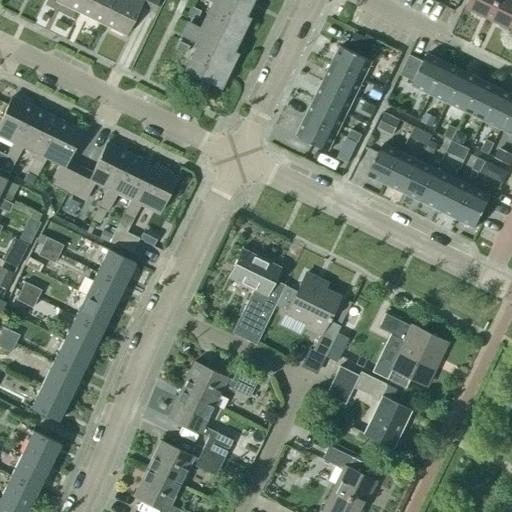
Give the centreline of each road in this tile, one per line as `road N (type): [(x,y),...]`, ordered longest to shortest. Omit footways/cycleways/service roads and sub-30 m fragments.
road 1 (unclassified): [(74,511),(235,159)]
road 2 (unclassified): [(511,293),(235,159)]
road 3 (unclassified): [(235,159),(0,46)]
road 4 (unclassified): [(235,159),(313,0)]
